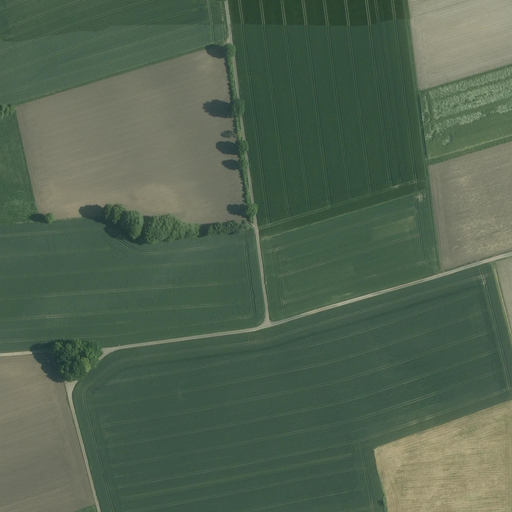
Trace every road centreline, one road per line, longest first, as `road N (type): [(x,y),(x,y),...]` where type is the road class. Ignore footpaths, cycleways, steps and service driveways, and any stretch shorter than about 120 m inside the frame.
road 1 (unclassified): [(109,350),(268,323),(224,0)]
road 2 (track): [(268,323),(511,252)]
road 3 (unclassified): [(99,511),(68,388)]
